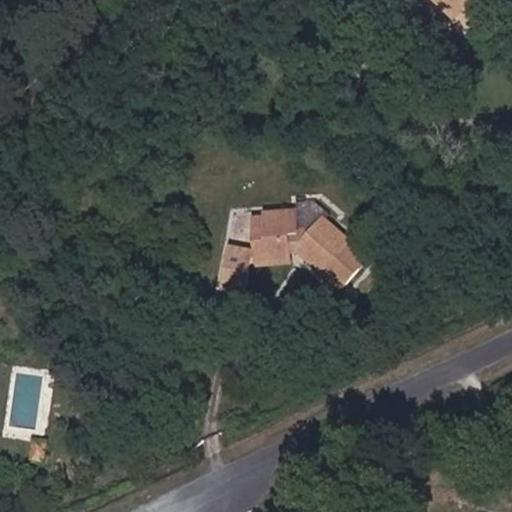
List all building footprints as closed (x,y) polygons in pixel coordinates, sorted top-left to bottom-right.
[(419,0),(431,11),(441,0),(447,0),(461,12),(472,0),(419,0)] [(448,25),(461,12),(447,0),(441,0),(431,11),(448,25)] [(293,227),(309,227),(321,215),(320,214),(328,204),(313,190),(288,191),(290,204),(293,227)] [(384,273),(321,215),(309,227),(293,227),(290,204),(256,206),(257,214),(259,230),(246,232),(248,248),(216,247),(214,286),(241,288),(241,260),(251,260),(252,268),(283,265),(284,252),(295,250),(356,308),(384,273)] [(243,216),(246,232),(259,230),(257,214),(243,216)] [(37,472),(45,453),(32,447),(24,467),(37,472)]
